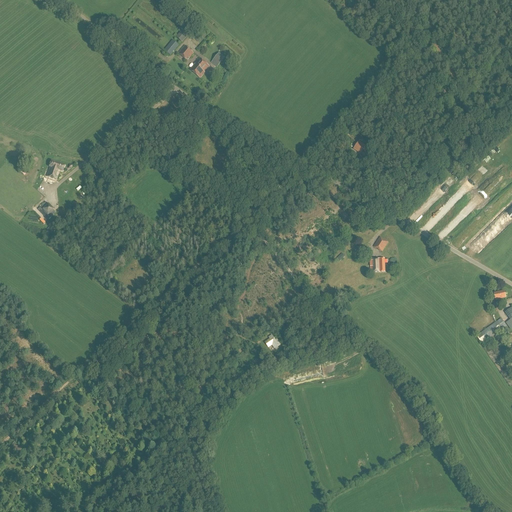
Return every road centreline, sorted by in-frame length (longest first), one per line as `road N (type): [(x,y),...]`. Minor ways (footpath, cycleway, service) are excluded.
road 1 (unclassified): [(511,283),(173,87),(56,0)]
road 2 (track): [(249,219),(323,306),(407,377),(483,511)]
road 3 (track): [(0,446),(249,219)]
road 4 (track): [(249,219),(400,65),(405,23)]
road 5 (track): [(120,48),(185,170),(249,219)]
